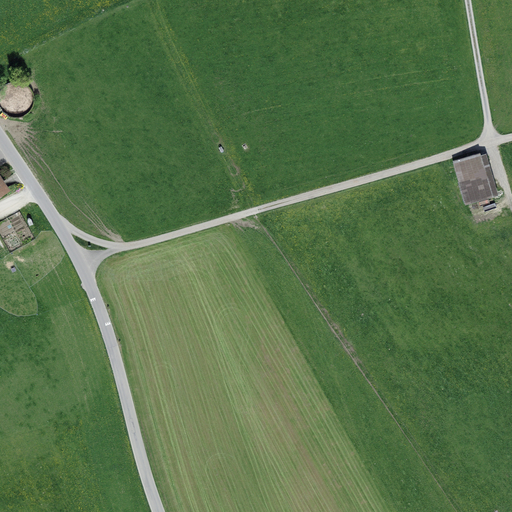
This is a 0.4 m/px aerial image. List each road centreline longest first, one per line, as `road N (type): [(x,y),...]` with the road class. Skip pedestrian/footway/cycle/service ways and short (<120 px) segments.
road 1 (track): [(79,261),(511,136)]
road 2 (tertiary): [(158,511),(86,277),(0,135)]
road 3 (track): [(468,0),(491,142)]
